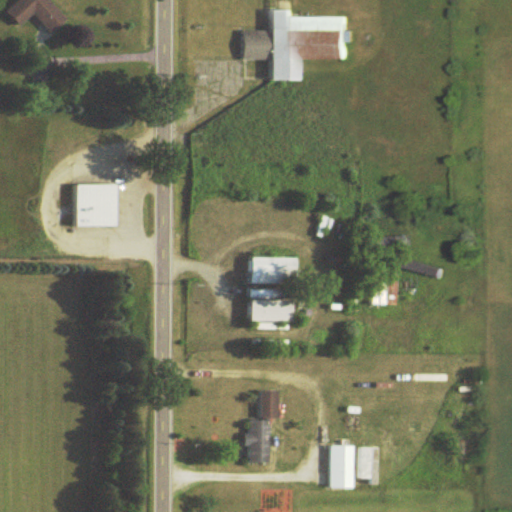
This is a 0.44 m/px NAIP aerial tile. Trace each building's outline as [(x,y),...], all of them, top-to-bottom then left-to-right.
[(23,15),(41,35),(56,20),(37,0),(8,0),(0,8),(0,19),(9,29),(23,15)] [(345,61),(344,18),(286,18),(286,12),(256,12),(256,33),(230,33),(230,62),(256,62),(256,83),(286,83),(286,62),(345,61)] [(105,228),(105,186),(66,186),(66,228),(105,228)] [(240,285),(286,285),(286,259),(240,259),(240,285)] [(240,324),(283,324),(283,291),(240,291),(240,324)] [(245,422),(245,464),(268,464),(268,422),(245,422)] [(326,490),(350,490),(350,447),(326,447),(326,490)]
